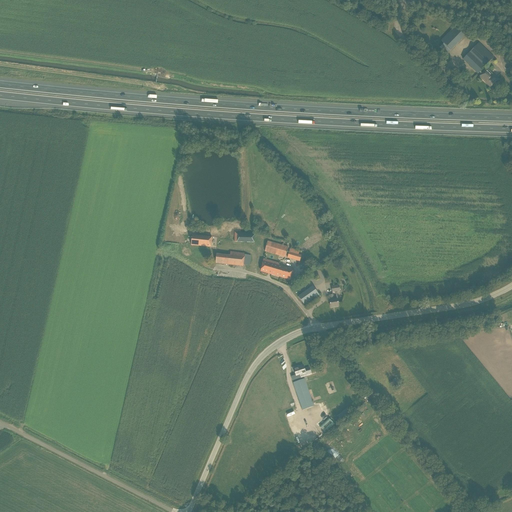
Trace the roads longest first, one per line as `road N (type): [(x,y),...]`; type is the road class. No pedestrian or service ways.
road 1 (motorway): [(511,117),(180,101),(0,81)]
road 2 (motorway): [(0,93),(181,112),(511,128)]
road 3 (tertiary): [(188,511),(246,375),(271,346),(311,329),(473,303),(511,285)]
road 4 (unclassified): [(172,511),(0,421)]
